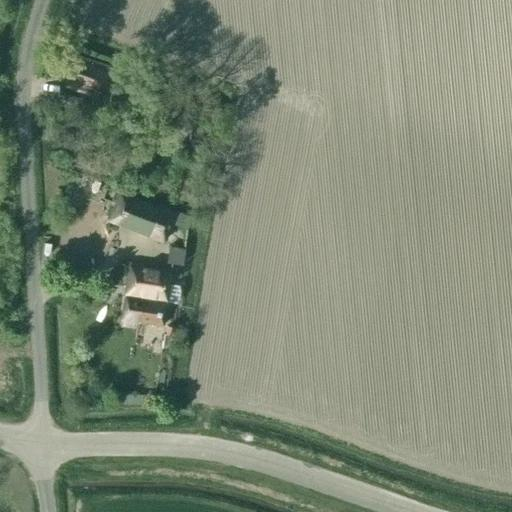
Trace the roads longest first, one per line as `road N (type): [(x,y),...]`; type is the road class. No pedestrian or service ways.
road 1 (unclassified): [(40,445),(25,176),(26,66),(41,0)]
road 2 (unclassified): [(409,511),(202,448),(40,445)]
